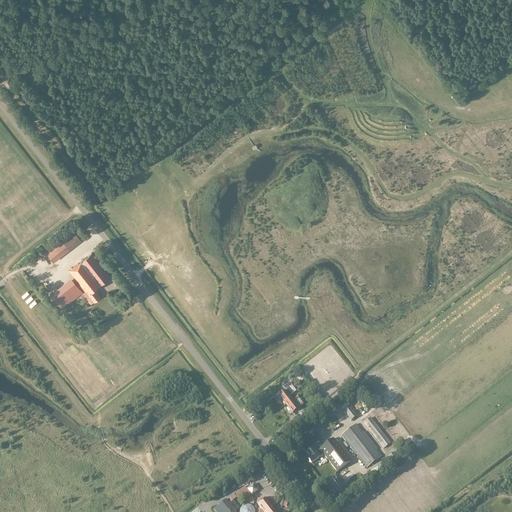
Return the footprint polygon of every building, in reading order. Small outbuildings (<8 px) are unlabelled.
[(44,250),(53,262),(81,240),(72,229),(44,250)] [(101,284),(110,277),(91,254),(69,271),(86,293),(84,295),(91,304),(94,302),(100,297),(94,290),(101,284)] [(50,295),(61,309),(82,293),(71,278),(50,295)] [(283,402),(289,397),(294,393),(293,391),(292,391),(289,387),(291,386),(289,383),(283,387),(286,390),(285,391),(278,396),(279,396),(283,402)] [(288,407),(293,403),(289,397),(283,402),(288,407)] [(293,403),(288,407),(292,413),(298,408),(293,403)] [(351,421),(359,415),(351,405),(343,412),(351,421)] [(383,449),(390,443),(370,418),(363,423),(383,449)] [(366,469),(381,457),(356,425),(341,436),(366,469)] [(320,428),(315,431),(319,438),(325,434),(320,428)] [(319,457),(323,454),(337,472),(351,461),(333,439),(319,450),(320,451),(316,454),(316,453),(315,453),(311,449),(306,452),(310,457),(308,459),(311,464),(319,457)] [(251,481),(226,500),(235,511),(240,508),(233,500),(239,495),(247,489),(253,484),(251,481)] [(253,484),(247,489),(252,495),(259,489),(254,483),(253,484)] [(247,489),(239,495),(244,501),(252,495),(247,489)] [(275,511),(265,498),(257,505),(263,511),(275,511)] [(213,509),(215,511),(235,511),(226,500),(213,509)]
